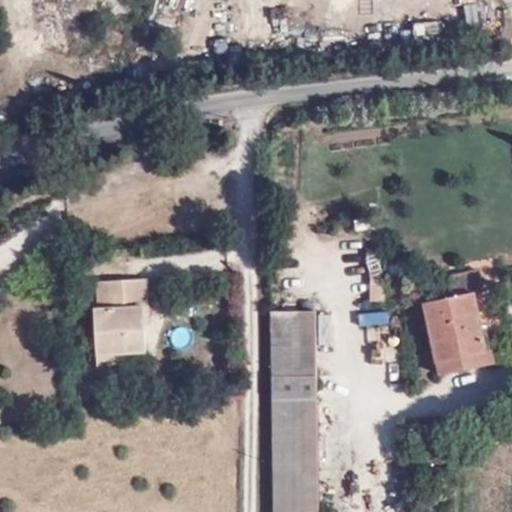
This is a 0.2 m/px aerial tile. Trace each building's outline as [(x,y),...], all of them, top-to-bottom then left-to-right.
[(478,270),(449,275),(453,298),(482,294),(478,270)] [(143,296),(149,296),(148,272),(124,273),(124,274),(99,274),(99,302),(94,303),(96,347),(144,346),(144,318),(143,296)] [(475,296),(423,308),(439,377),(496,364),(493,351),(488,352),(475,296)] [(277,511),(318,511),(319,301),(275,302),(277,511)] [(144,346),(96,347),(96,355),(144,352),(144,346)]
